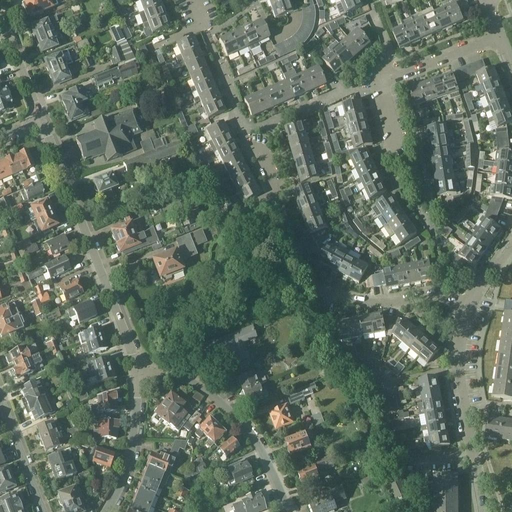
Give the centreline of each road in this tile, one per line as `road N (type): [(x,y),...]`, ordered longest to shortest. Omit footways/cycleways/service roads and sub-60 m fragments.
road 1 (residential): [(465,305),(436,295),(342,297),(303,272),(273,184),(190,0)]
road 2 (residential): [(136,372),(43,119)]
road 3 (residential): [(288,511),(270,467),(218,400),(194,384),(136,372)]
road 4 (residential): [(481,511),(456,372),(465,305)]
road 5 (residential): [(391,152),(385,81),(502,40)]
road 6 (residential): [(106,511),(133,445),(136,372)]
road 7 (residential): [(44,511),(0,395)]
